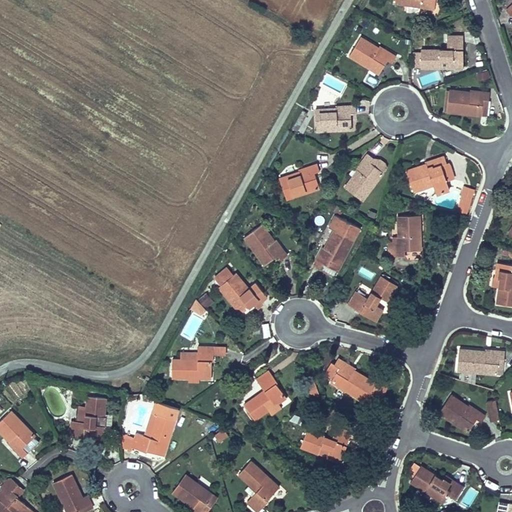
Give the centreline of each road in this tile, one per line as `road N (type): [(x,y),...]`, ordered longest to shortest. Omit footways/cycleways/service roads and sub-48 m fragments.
road 1 (unclassified): [(347,0),(136,366),(111,376),(27,364),(0,371)]
road 2 (residential): [(499,159),(446,314)]
road 3 (residential): [(299,323),(430,360)]
